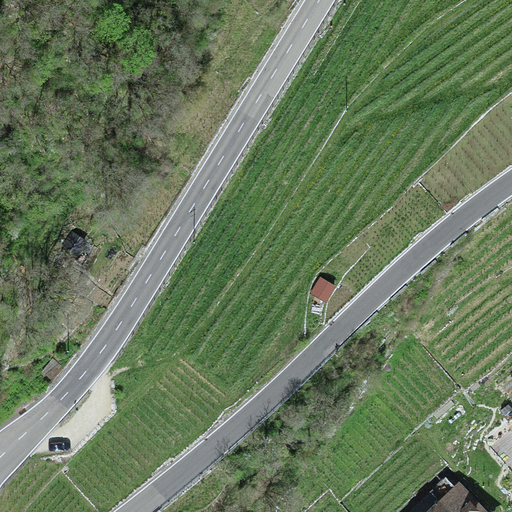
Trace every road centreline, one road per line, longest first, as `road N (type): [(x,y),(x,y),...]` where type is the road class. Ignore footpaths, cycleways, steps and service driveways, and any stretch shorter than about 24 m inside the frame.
road 1 (tertiary): [(0,456),(73,385),(128,312),(322,0)]
road 2 (tertiary): [(511,181),(425,244),(271,394),(133,511)]
